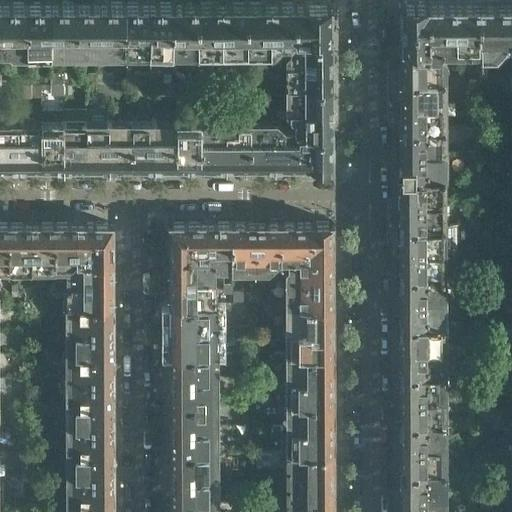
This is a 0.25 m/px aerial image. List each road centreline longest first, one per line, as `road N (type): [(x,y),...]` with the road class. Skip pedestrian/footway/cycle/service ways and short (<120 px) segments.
road 1 (residential): [(139,192),(140,511)]
road 2 (residential): [(370,511),(369,193)]
road 3 (residential): [(369,193),(139,192)]
road 4 (residential): [(369,193),(370,0)]
road 5 (residential): [(139,192),(0,193)]
